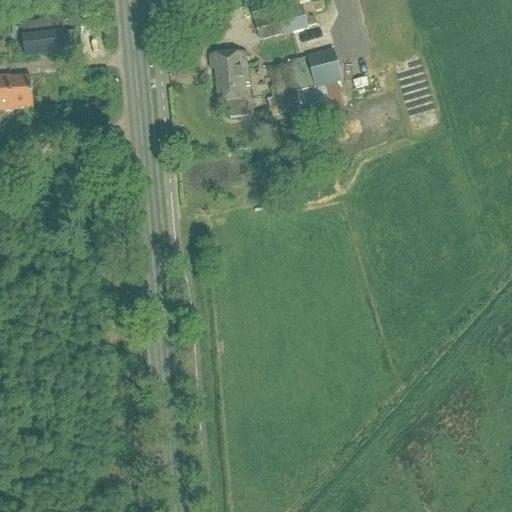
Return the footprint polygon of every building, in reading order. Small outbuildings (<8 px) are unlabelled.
[(77,46),(76,34),(25,39),(27,60),(66,56),(65,47),(77,46)] [(249,102),(245,54),(209,57),(211,71),(215,71),(218,105),(230,104),(231,120),(248,118),(246,102),(249,102)] [(342,82),(337,65),(312,72),(317,88),(342,82)] [(290,110),(282,70),(269,73),(275,99),(269,100),(272,114),(290,110)] [(0,113),(13,112),(13,110),(33,109),(31,79),(10,80),(10,79),(0,79),(0,113)]
